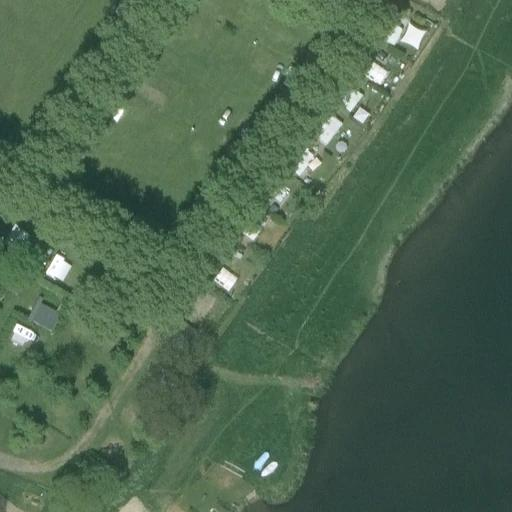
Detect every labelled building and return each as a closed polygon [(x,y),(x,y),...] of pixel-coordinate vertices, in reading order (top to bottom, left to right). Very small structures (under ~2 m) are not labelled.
[(293,59),(314,70),(322,57),(300,45),(293,59)] [(290,65),(278,83),(293,94),(306,76),(290,65)] [(246,147),(259,123),(250,119),(238,143),(246,147)] [(31,322),(55,332),(63,315),(38,304),(31,322)] [(195,334),(176,319),(161,339),(180,354),(195,334)] [(103,453),(118,460),(125,447),(110,440),(103,453)]
